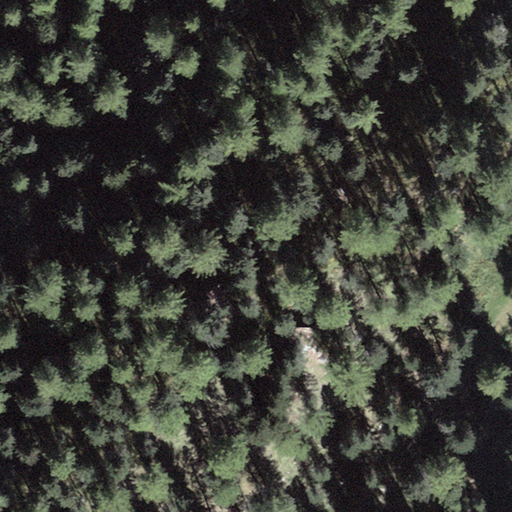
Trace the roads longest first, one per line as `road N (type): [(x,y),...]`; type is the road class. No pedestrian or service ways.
road 1 (track): [(511,307),(410,441),(378,511)]
road 2 (track): [(511,358),(484,428),(474,511)]
